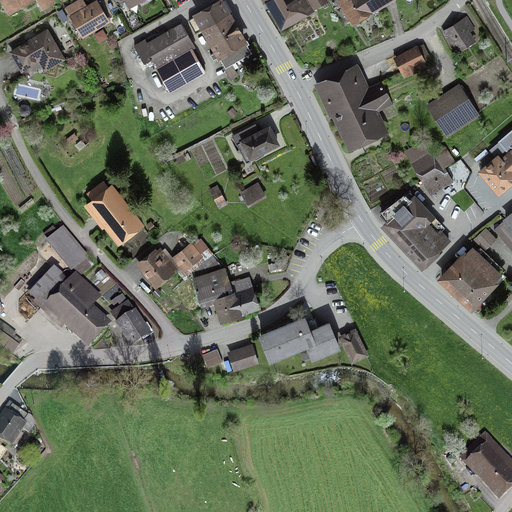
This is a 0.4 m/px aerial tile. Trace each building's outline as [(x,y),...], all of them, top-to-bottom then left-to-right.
[(3,0),(11,2),(15,8),(28,0),(3,0)] [(268,0),(283,24),(310,9),(304,0),(268,0)] [(353,19),(385,0),(349,0),(343,4),(353,19)] [(213,59),(220,55),(244,42),(221,2),(189,20),(190,21),(196,33),(204,28),(217,51),(211,54),(213,59)] [(107,22),(95,3),(73,16),(84,35),(107,22)] [(450,42),(452,41),(457,49),(473,39),(469,32),(474,29),(466,17),(453,25),(455,28),(445,34),(450,42)] [(182,24),(147,44),(145,40),(134,46),(146,67),(153,63),(156,68),(193,47),(195,46),(182,24)] [(12,52),(22,69),(44,56),(50,66),(62,58),(47,31),(12,52)] [(250,53),(244,42),(220,55),(226,66),(250,53)] [(193,47),(156,68),(169,92),(206,71),(193,47)] [(416,48),(396,57),(403,72),(423,62),(416,48)] [(331,113),(336,110),(351,142),(380,129),(371,110),(390,101),(382,83),(363,92),(352,69),(318,85),(331,113)] [(448,134),(477,115),(467,99),(437,118),(448,134)] [(261,151),(277,144),(269,127),(259,132),(255,124),(232,135),(246,163),(263,154),(261,151)] [(511,144),(481,171),(499,192),(511,180),(511,144)] [(419,168),(426,178),(441,169),(430,150),(414,160),(419,168)] [(444,167),(441,169),(426,178),(424,179),(431,190),(451,178),(444,167)] [(101,214),(106,221),(104,222),(106,225),(108,223),(120,238),(138,225),(104,181),(88,193),(94,201),(87,207),(95,218),(101,214)] [(249,204),(264,195),(258,184),(242,193),(249,204)] [(219,207),(226,203),(217,186),(210,190),(219,207)] [(385,224),(421,263),(448,238),(440,230),(437,233),(426,222),(433,216),(409,191),(381,212),(388,221),(385,224)] [(497,240),(485,228),(473,240),(485,252),(497,240)] [(49,240),(73,269),(85,259),(61,230),(49,240)] [(187,267),(200,256),(190,245),(177,255),(187,267)] [(140,264),(156,284),(176,269),(159,248),(140,264)] [(453,266),(449,263),(446,267),(449,270),(442,278),(478,311),(486,302),(480,296),(503,273),(479,252),(477,254),(471,249),(465,255),(464,254),(453,266)] [(31,293),(63,323),(67,319),(89,340),(104,324),(85,307),(90,302),(54,269),(31,293)] [(229,292),(222,269),(193,279),(201,305),(216,301),(222,320),(256,309),(249,287),(252,286),(249,278),(235,282),(237,287),(231,288),(232,291),(229,292)] [(115,314),(134,343),(148,334),(129,305),(115,314)] [(261,335),(271,359),(307,344),(313,357),(338,347),(328,323),(303,333),(298,320),(261,335)] [(14,333),(0,322),(0,346),(3,348),(14,333)] [(354,330),(341,337),(353,360),(366,354),(354,330)] [(27,353),(17,345),(10,354),(20,361),(27,353)] [(230,353),(235,368),(256,361),(251,347),(230,353)] [(217,348),(203,354),(208,367),(222,361),(217,348)] [(28,417),(12,405),(0,421),(0,436),(10,443),(22,426),(25,428),(30,421),(28,417)] [(499,462),(480,441),(463,456),(499,494),(511,481),(511,463),(505,456),(499,462)]
